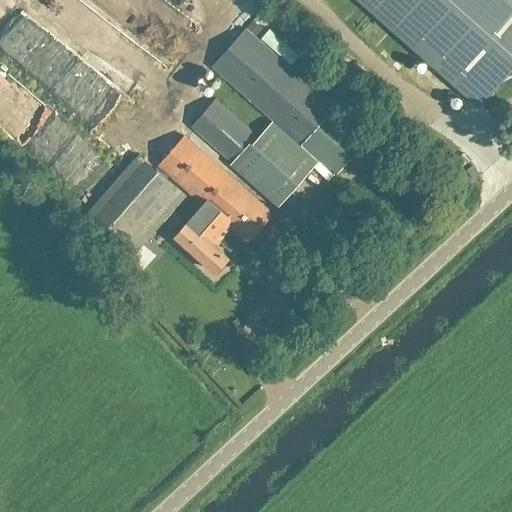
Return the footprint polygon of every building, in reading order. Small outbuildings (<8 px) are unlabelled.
[(511,0),(363,0),(478,101),(499,77),(507,77),(511,76),(511,0)] [(368,137),(334,108),(244,29),(212,65),(274,119),(233,166),(278,206),(319,159),(336,173),(368,137)] [(0,73),(0,84),(6,90),(31,62),(45,75),(55,63),(30,40),(0,73)] [(106,118),(89,106),(121,63),(104,50),(75,87),(79,90),(71,101),(57,90),(53,96),(57,98),(50,108),(61,116),(58,120),(70,129),(74,124),(92,137),(106,118)] [(255,135),(215,99),(191,126),(231,162),(255,135)] [(227,258),(215,247),(219,241),(229,250),(241,237),(247,243),(273,214),(183,134),(157,164),(214,214),(198,232),(186,222),(175,235),(216,271),(227,258)] [(462,152),(455,158),(461,165),(468,160),(462,152)] [(83,224),(125,262),(185,193),(142,156),(83,224)] [(350,226),(334,211),(312,236),(329,250),(350,226)]
